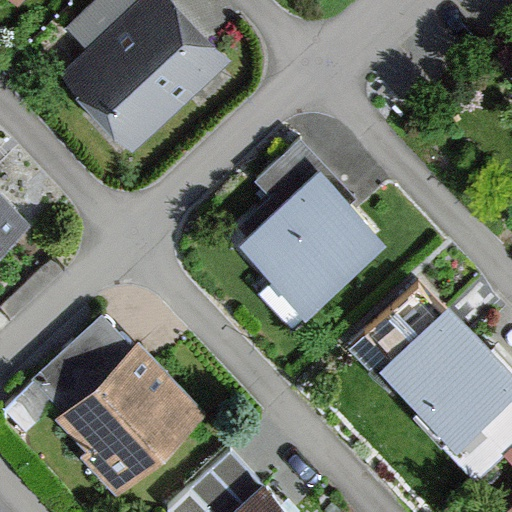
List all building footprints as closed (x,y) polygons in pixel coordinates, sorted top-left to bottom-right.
[(230,56),(180,0),(137,0),(60,68),(129,145),(230,56)] [(393,231),(302,136),(258,179),(282,204),(248,237),(314,306),(393,231)] [(0,248),(32,218),(0,184),(0,248)] [(511,440),(511,361),(451,297),(386,359),(432,407),(418,420),(473,478),(511,440)] [(207,409),(143,339),(131,349),(100,314),(30,377),(91,445),(79,455),(114,493),(207,409)] [(303,511),(263,470),(219,511),(303,511)] [(511,511),(511,503),(502,511),(511,511)]
